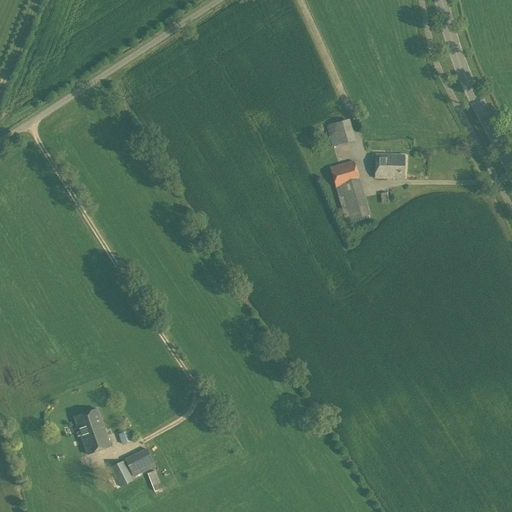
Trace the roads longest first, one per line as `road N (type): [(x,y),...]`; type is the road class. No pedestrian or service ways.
road 1 (unknown): [(157,433),(191,410),(191,381),(27,124)]
road 2 (unclassified): [(0,142),(218,0)]
road 3 (secondary): [(511,167),(454,51),(444,0)]
